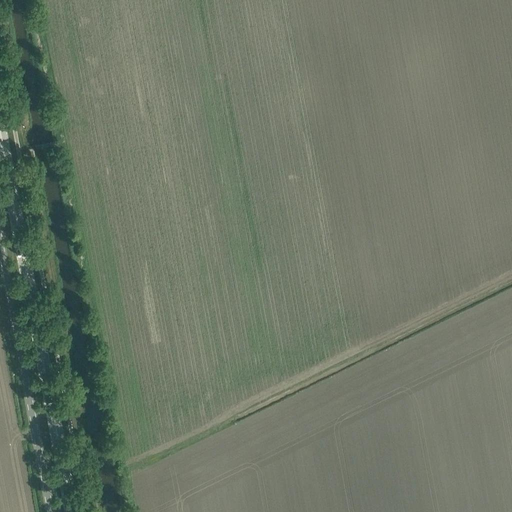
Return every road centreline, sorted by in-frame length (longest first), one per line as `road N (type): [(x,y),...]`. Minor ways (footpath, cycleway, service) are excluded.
road 1 (primary): [(70,511),(0,135)]
road 2 (unclassified): [(52,511),(0,231)]
